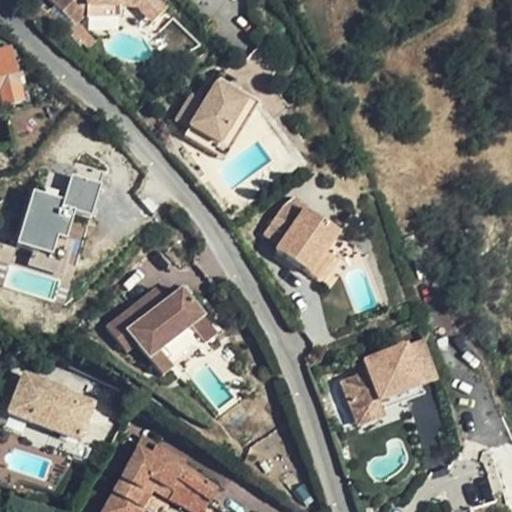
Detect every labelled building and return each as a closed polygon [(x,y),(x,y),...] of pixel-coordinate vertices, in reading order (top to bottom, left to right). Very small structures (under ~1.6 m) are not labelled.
[(51,0),(76,29),(89,18),(89,8),(124,9),(141,8),(154,25),(169,14),(157,0),(51,0)] [(89,8),(89,18),(89,22),(124,22),(124,9),(89,8)] [(0,108),(23,102),(10,50),(0,52),(0,108)] [(247,99),(216,81),(204,102),(189,126),(184,135),(215,154),(247,99)] [(204,102),(192,95),(187,103),(196,108),(186,124),(189,126),(204,102)] [(257,105),(247,99),(215,154),(225,160),(250,118),(257,105)] [(196,108),(187,103),(178,119),(186,124),(196,108)] [(32,193),(16,248),(31,252),(51,258),(57,239),(65,242),(66,240),(73,215),(90,220),(103,173),(75,164),(63,202),(32,193)] [(284,203),(263,232),(280,244),(276,250),(307,273),(337,233),(305,210),(307,206),(294,197),(284,203)] [(74,242),(66,240),(65,242),(57,239),(51,258),(31,252),(26,268),(63,279),(74,242)] [(201,320),(193,307),(176,318),(167,303),(114,338),(132,366),(144,358),(154,374),(166,366),(161,360),(197,337),(200,343),(212,336),(201,320)] [(199,304),(193,307),(201,320),(207,316),(199,304)] [(212,336),(200,343),(212,362),(224,354),(212,336)] [(382,348),(385,355),(408,347),(405,339),(382,348)] [(420,342),(408,347),(422,384),(433,381),(420,342)] [(408,347),(385,355),(370,361),(374,372),(361,377),(346,384),(356,411),(408,390),(422,384),(408,347)] [(374,372),(370,361),(357,367),(361,377),(374,372)] [(166,366),(154,374),(166,392),(178,384),(166,366)] [(29,369),(13,405),(83,434),(98,400),(71,388),(68,384),(29,369)] [(412,400),(408,390),(356,411),(363,428),(389,418),(386,411),(412,400)] [(333,394),(324,397),(328,411),(337,408),(333,394)] [(83,434),(13,405),(3,426),(73,456),(83,434)] [(0,484),(3,488),(19,494),(24,481),(55,494),(73,456),(3,426),(0,429),(0,484)] [(149,456),(152,452),(154,447),(141,439),(136,449),(149,456)] [(168,507),(174,495),(149,483),(143,495),(153,499),(168,507)]
